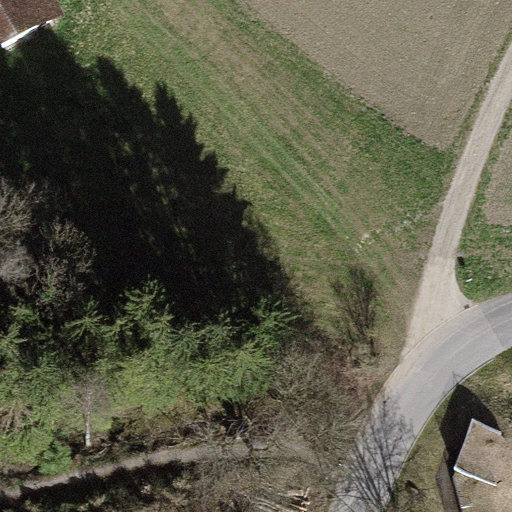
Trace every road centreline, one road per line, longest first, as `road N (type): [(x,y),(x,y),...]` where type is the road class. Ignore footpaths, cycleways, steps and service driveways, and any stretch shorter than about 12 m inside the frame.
road 1 (track): [(511,68),(450,228),(430,378)]
road 2 (unclassified): [(361,511),(387,448),(430,378),(481,337),(511,324)]
